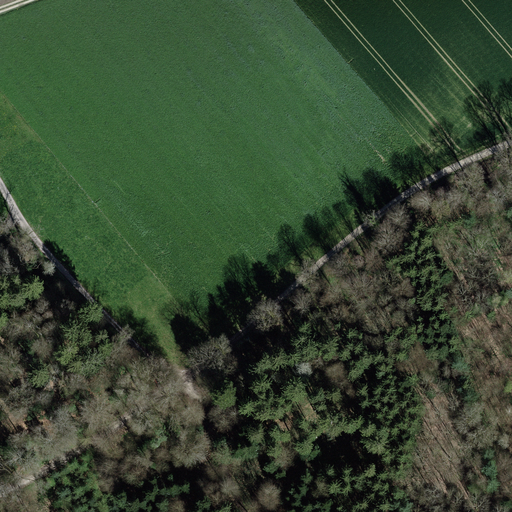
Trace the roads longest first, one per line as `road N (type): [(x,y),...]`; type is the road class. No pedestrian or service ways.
road 1 (track): [(511,142),(402,191),(169,384),(18,218)]
road 2 (track): [(169,384),(119,427),(0,502)]
